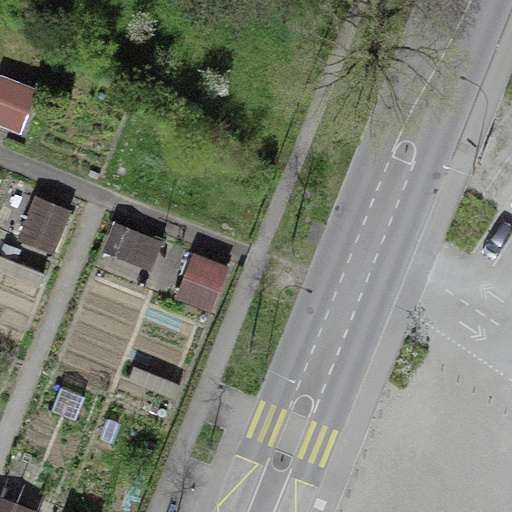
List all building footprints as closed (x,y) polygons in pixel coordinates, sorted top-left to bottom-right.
[(0,83),(0,133),(18,140),(34,97),(0,83)] [(34,190),(17,234),(55,249),(72,205),(34,190)] [(113,217),(102,247),(151,265),(162,235),(113,217)] [(195,247),(176,294),(212,309),(231,261),(195,247)] [(0,255),(0,271),(39,288),(45,275),(0,255)] [(176,400),(182,386),(134,367),(128,381),(176,400)] [(0,478),(0,511),(52,511),(57,501),(0,478)]
